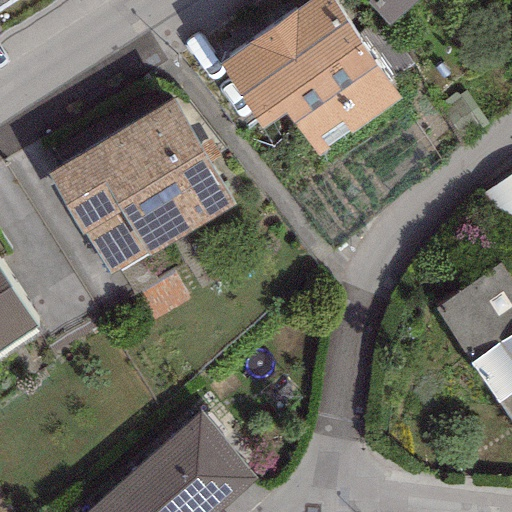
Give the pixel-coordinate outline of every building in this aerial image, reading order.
[(0,0),(0,10),(16,0),(0,0)] [(330,0),(312,0),(218,66),(262,130),(285,114),(315,158),(400,99),(330,0)] [(364,0),(386,27),(417,0),(364,0)] [(174,101),(45,176),(81,236),(84,234),(109,276),(234,202),(174,101)] [(511,172),(479,196),(511,243),(511,172)] [(511,286),(496,264),(432,309),(511,423),(511,286)] [(187,300),(172,274),(138,294),(152,320),(187,300)] [(0,351),(35,328),(0,275),(0,351)] [(202,413),(83,511),(219,511),(258,480),(202,413)]
